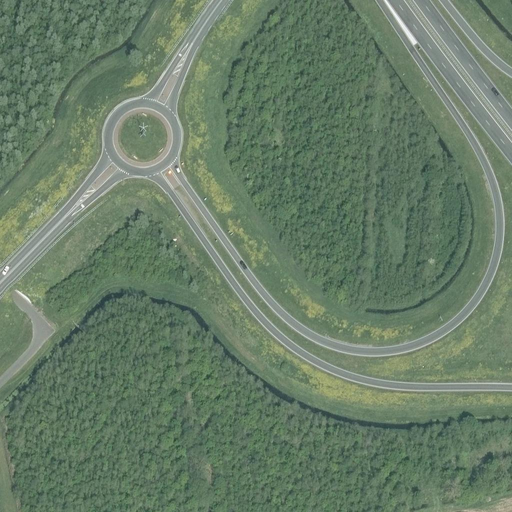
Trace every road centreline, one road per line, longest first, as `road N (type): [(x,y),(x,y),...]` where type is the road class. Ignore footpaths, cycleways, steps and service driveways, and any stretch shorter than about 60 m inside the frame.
road 1 (trunk): [(380,0),(468,133),(497,201),(492,268),(456,321),(421,344),(380,352),(312,336),(243,272),(168,159)]
road 2 (trunk): [(154,169),(262,322),(305,357),(392,386),(511,388)]
road 3 (trunk): [(396,0),(511,154)]
road 4 (trunk): [(511,120),(421,0)]
road 5 (unclassified): [(0,283),(40,334),(0,382)]
